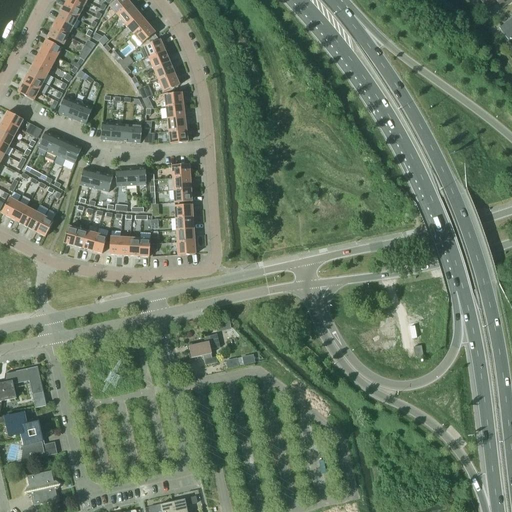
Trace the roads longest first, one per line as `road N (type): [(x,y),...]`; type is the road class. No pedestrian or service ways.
road 1 (trunk): [(511,451),(495,330),(471,237),(427,138),(345,16)]
road 2 (trunk): [(300,0),(352,61),(413,160),(463,290)]
road 3 (trunk): [(303,285),(343,366),(441,436),(489,511)]
road 4 (residential): [(48,260),(107,275),(212,266),(210,151)]
road 5 (trunk): [(463,290),(448,359),(432,377),(406,385),(385,384),(353,360),(316,283)]
road 6 (tertiary): [(304,262),(46,320)]
road 7 (tertiary): [(50,339),(303,285)]
road 8 (residential): [(210,151),(107,154),(0,96)]
road 9 (trunk): [(463,290),(498,511)]
road 10 (tertiary): [(511,212),(304,262)]
road 11 (trunk): [(511,139),(345,16)]
road 12 (tertiary): [(316,283),(423,269),(511,242)]
road 13 (residential): [(210,151),(193,58),(160,0)]
